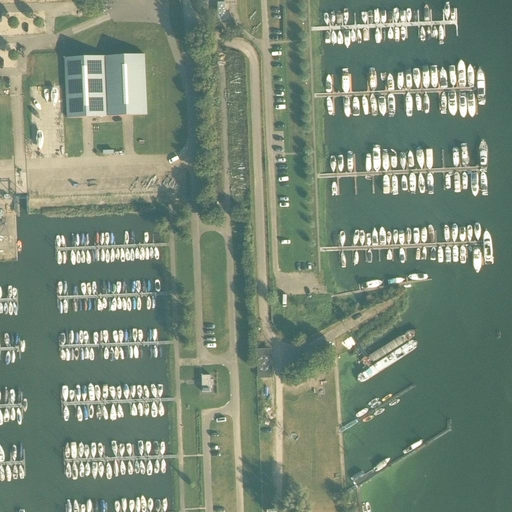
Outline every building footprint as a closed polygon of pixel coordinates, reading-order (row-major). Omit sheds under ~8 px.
[(128,116),(133,116),(148,115),(145,55),(97,57),(74,58),(65,58),(66,83),(68,118),(82,118),(88,118),(128,116)] [(366,357),(361,361),(367,367),(412,339),(417,330),(405,333),(366,357)] [(258,350),(259,378),(270,377),(269,350),(258,350)] [(202,392),(211,392),(211,375),(202,376),(202,392)] [(306,398),(305,385),(285,386),(285,402),(294,402),(294,398),(306,398)]
